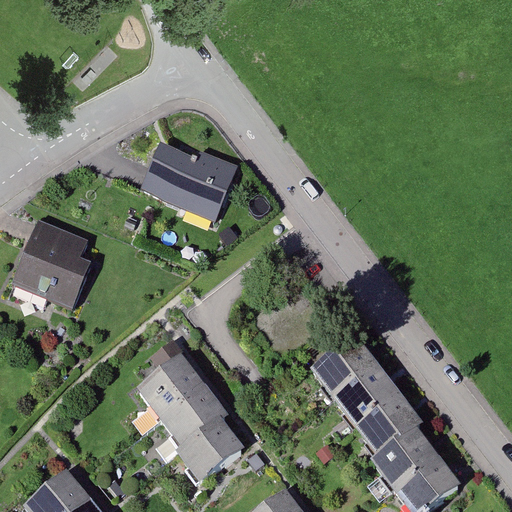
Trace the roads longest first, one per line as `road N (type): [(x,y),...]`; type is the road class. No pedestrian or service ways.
road 1 (residential): [(195,66),(511,470)]
road 2 (residential): [(195,66),(67,138),(15,154)]
